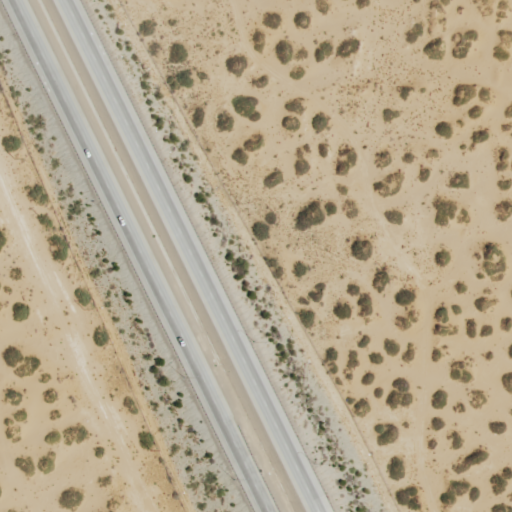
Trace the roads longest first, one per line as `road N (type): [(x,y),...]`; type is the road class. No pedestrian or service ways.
road 1 (motorway): [(320,511),(66,0)]
road 2 (motorway): [(8,0),(261,511)]
